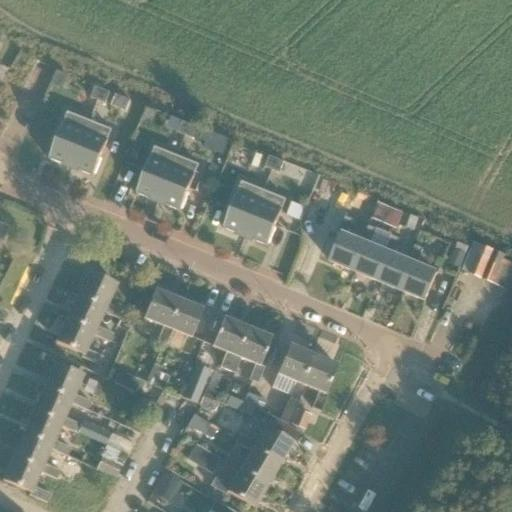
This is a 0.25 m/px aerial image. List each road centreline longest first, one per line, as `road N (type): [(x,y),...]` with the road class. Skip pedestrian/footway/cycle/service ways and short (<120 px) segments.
road 1 (residential): [(392,342),(73,210)]
road 2 (residential): [(303,511),(392,342)]
road 3 (residential): [(0,371),(73,210)]
